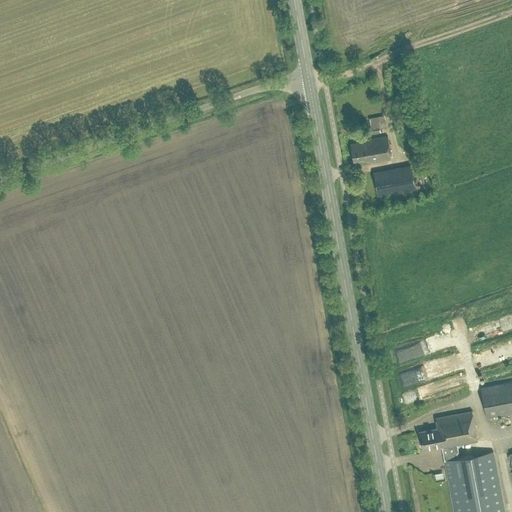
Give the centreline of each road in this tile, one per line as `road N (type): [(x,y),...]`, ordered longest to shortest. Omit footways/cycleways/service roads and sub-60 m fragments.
road 1 (secondary): [(385,511),(306,71)]
road 2 (unclassified): [(0,179),(306,71)]
